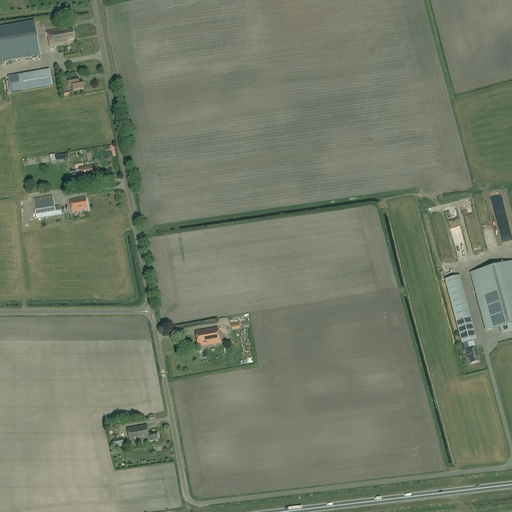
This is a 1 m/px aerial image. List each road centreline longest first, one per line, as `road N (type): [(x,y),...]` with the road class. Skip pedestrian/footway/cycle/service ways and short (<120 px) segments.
road 1 (unclassified): [(511,465),(189,500),(152,311)]
road 2 (unclassified): [(152,311),(94,0)]
road 3 (trunk): [(283,511),(511,485)]
road 4 (unclassified): [(0,312),(152,311)]
